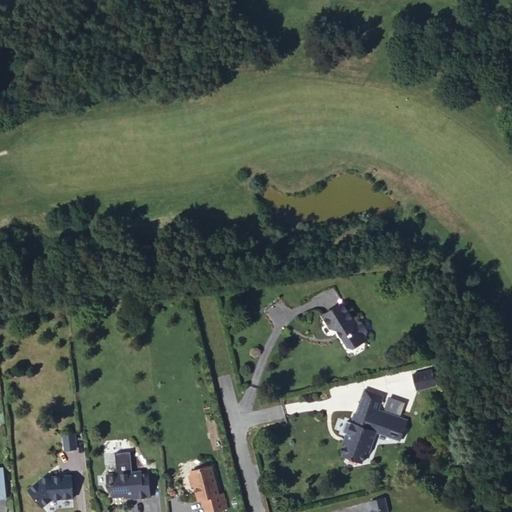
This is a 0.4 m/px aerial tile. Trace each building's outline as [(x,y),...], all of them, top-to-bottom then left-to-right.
[(338,299),(319,312),(327,325),(336,327),(344,341),(351,344),(363,336),(360,332),(364,330),(364,326),(357,315),(353,315),(351,317),(338,299)] [(408,364),(412,380),(430,376),(426,359),(408,364)] [(337,443),(357,451),(361,440),(365,440),(372,420),(397,428),(404,407),(373,397),(378,382),(357,376),(353,390),(345,410),(339,409),(336,419),(339,421),(344,422),(341,431),(337,443)] [(336,430),(341,431),(344,422),(339,421),(336,430)] [(79,441),(68,442),(70,457),(81,456),(79,441)] [(222,492),(215,463),(194,468),(194,470),(192,473),(194,482),(198,484),(200,493),(204,492),(205,496),(209,511),(230,505),(226,491),(222,492)] [(0,469),(0,500),(12,500),(8,469),(0,469)] [(126,477),(113,479),(114,489),(119,492),(120,501),(132,499),(133,498),(141,497),(141,500),(142,502),(157,500),(155,477),(148,478),(147,475),(136,476),(134,474),(127,475),(126,477)] [(79,505),(76,483),(54,486),(54,487),(49,488),(48,487),(34,500),(45,511),(52,511),(58,506),(59,507),(79,505)] [(379,511),(385,502),(383,501),(380,487),(364,489),(366,497),(362,504),(365,505),(359,511),(379,511)]
